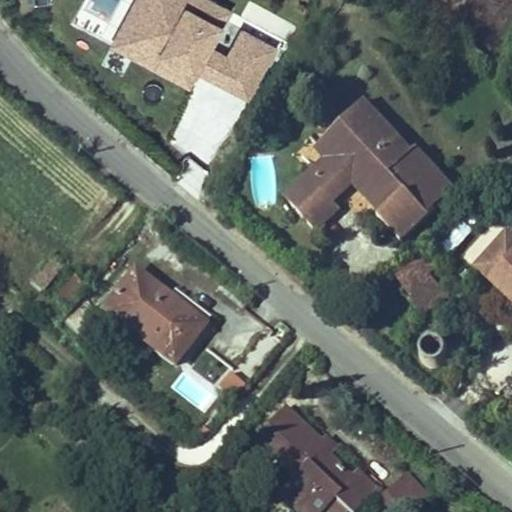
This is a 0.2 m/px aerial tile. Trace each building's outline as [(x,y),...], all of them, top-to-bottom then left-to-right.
[(207,51),(227,12),(204,0),(135,0),(110,47),(187,88),(195,73),(207,51)] [(240,32),(225,61),(207,51),(195,73),(246,100),(273,50),(240,32)] [(342,125),(349,133),(365,118),(405,160),(410,156),(410,155),(364,105),(342,125)] [(313,173),(285,199),(312,229),(336,207),(332,202),(353,184),(360,177),(373,191),(366,197),(383,216),(378,220),(390,233),(398,226),(407,236),(435,211),(427,202),(440,189),(410,156),(405,160),(365,118),(349,133),(342,125),(325,141),(342,160),(320,180),(313,173)] [(313,173),(320,180),(342,160),(325,141),(318,148),(328,160),(313,173)] [(410,156),(440,189),(427,202),(435,211),(454,193),(415,151),(410,155),(410,156)] [(178,182),(198,190),(207,166),(187,159),(178,182)] [(360,177),(353,184),(366,197),(373,191),(360,177)] [(336,207),(312,229),(316,233),(340,211),(336,207)] [(138,242),(115,224),(105,237),(128,255),(138,242)] [(462,224),(436,247),(448,260),(474,237),(462,224)] [(390,233),(401,244),(408,238),(407,236),(398,226),(390,233)] [(511,239),(511,238),(478,269),(511,303),(511,239)] [(50,258),(29,284),(40,293),(61,267),(50,258)] [(452,299),(415,260),(401,274),(415,288),(405,298),(428,322),(452,299)] [(132,273),(102,313),(172,367),(203,327),(132,273)] [(73,276),(53,301),(66,311),(86,287),(73,276)] [(437,343),(433,343),(427,344),(424,347),(422,352),(421,356),(421,358),(423,362),(426,365),(431,367),(435,368),(440,366),(443,363),(446,359),(446,354),(446,353),(444,348),(441,345),(437,343)] [(229,377),(216,394),(231,405),(243,388),(229,377)] [(319,445),(283,410),(253,441),(292,479),(277,495),(295,511),(323,511),(325,510),(333,502),(343,511),(356,511),(375,493),(356,475),(351,481),(326,458),(325,457),(321,461),(314,454),(321,447),(319,445)] [(334,450),(324,440),(319,445),(321,447),(314,454),(321,461),(325,457),(326,458),(334,450)] [(382,511),(416,511),(429,501),(404,475),(374,503),(382,511)] [(343,511),(333,502),(325,510),(326,511),(343,511)]
